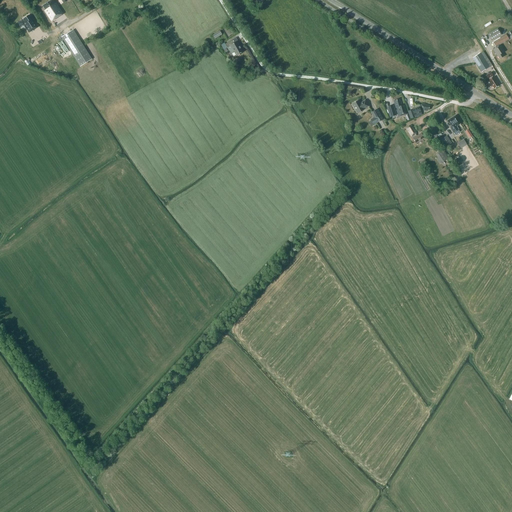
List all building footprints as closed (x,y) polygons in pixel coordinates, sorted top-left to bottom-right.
[(46,10),(45,11),(52,21),(62,14),(55,3),(54,4),(52,0),(43,6),(46,10)] [(23,23),(29,33),(37,27),(32,19),(31,19),(29,15),(24,18),(25,21),(23,23)] [(488,35),(491,41),(501,35),(497,29),(488,35)] [(92,60),(73,30),(61,38),(80,67),(92,60)] [(506,35),(493,42),(496,48),(493,50),(497,56),(499,59),(503,56),(502,53),(504,52),(500,45),(509,40),(506,35)] [(232,54),(234,52),(236,56),(243,52),(237,42),(233,44),(232,41),(225,45),(227,48),(230,46),(231,48),(228,50),(232,54)] [(489,67),(480,53),(473,58),(482,72),(489,67)] [(491,73),(489,74),(488,73),(486,74),(486,75),(486,76),(488,79),(489,80),(488,81),(484,83),(487,88),(491,86),(491,87),(492,86),(494,89),(498,86),(497,83),(498,83),(494,77),(492,78),(492,76),(493,76),(491,73)] [(394,101),(398,117),(407,115),(404,105),(402,106),(400,102),(399,102),(399,100),(394,101)] [(358,101),(352,104),(357,114),(364,110),(363,109),(368,106),(365,101),(360,104),(358,101)] [(425,106),(426,105),(422,104),(422,106),(420,105),(419,108),(413,110),(416,118),(419,116),(418,114),(421,113),(420,109),(421,109),(421,111),(427,112),(427,111),(429,111),(430,107),(425,106)] [(396,115),(393,106),(387,108),(390,117),(396,115)] [(383,120),(377,109),(371,113),(374,118),(370,120),(373,125),(381,121),(383,120)] [(456,126),(460,124),(458,120),(455,116),(451,118),(456,126)] [(448,123),(447,124),(448,126),(450,125),(451,127),(450,128),(453,133),(455,135),(460,132),(458,130),(458,129),(456,126),(451,118),(447,121),(448,123)] [(412,136),(414,140),(416,144),(424,138),(421,133),(416,136),(415,134),(417,134),(415,130),(414,131),(411,127),(408,129),(409,131),(408,132),(411,137),(412,136)] [(428,135),(431,139),(436,135),(433,130),(428,135)] [(441,139),(446,147),(451,143),(447,136),(441,139)] [(441,151),(437,154),(439,157),(442,162),(447,159),(441,151)]
